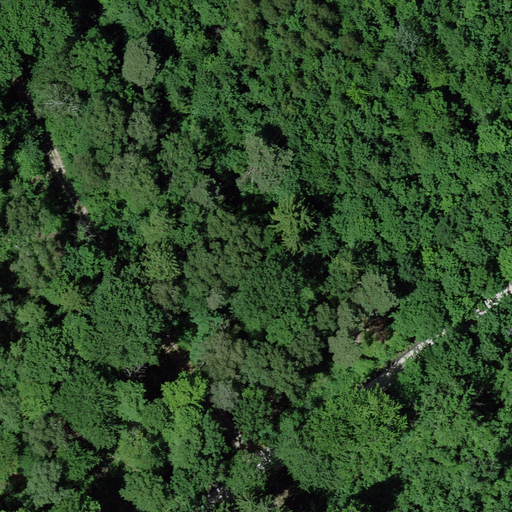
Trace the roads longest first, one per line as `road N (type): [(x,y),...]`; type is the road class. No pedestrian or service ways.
road 1 (track): [(0,29),(341,511)]
road 2 (track): [(207,511),(511,300)]
